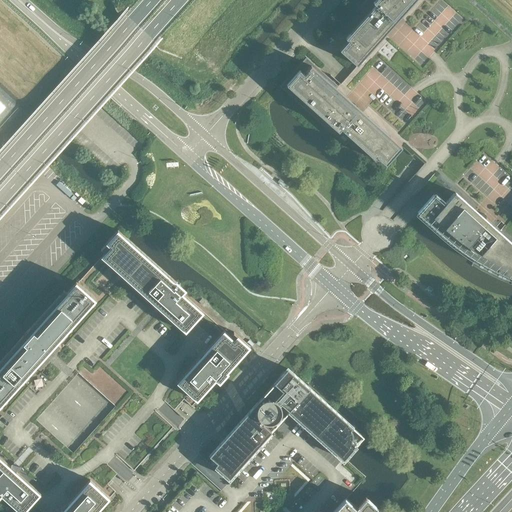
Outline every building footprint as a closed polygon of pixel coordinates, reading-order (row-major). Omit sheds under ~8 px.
[(366,0),(359,9),(366,16),(386,33),(357,66),(347,77),(338,86),(306,57),(280,87),(345,145),(352,138),(370,118),(402,147),(412,156),(414,154),(415,156),(419,159),(424,164),(429,169),(435,173),(424,185),(429,190),(434,194),(445,203),(511,263),(511,35),(472,0),(366,0)] [(375,0),(373,2),(376,5),(366,16),(346,38),(348,40),(340,50),(357,66),(386,33),(387,32),(384,29),(397,14),(399,15),(401,14),(402,13),(402,11),(401,9),(402,9),(405,12),(416,0),(375,0)] [(73,192),(60,180),(55,185),(69,197),(73,192)] [(511,244),(455,193),(445,203),(434,194),(417,213),(426,221),(439,233),(454,246),(470,257),(487,267),(502,274),(511,278),(511,244)] [(111,246),(101,257),(155,304),(154,305),(155,306),(157,304),(162,308),(161,310),(186,332),(204,312),(182,293),(185,290),(125,237),(118,230),(101,249),(108,242),(111,246)] [(162,308),(157,304),(155,306),(154,305),(155,304),(101,257),(78,283),(96,300),(58,343),(61,345),(55,352),(54,351),(45,360),(46,361),(41,368),(38,365),(0,407),(0,456),(41,494),(24,511),(60,511),(62,510),(61,509),(62,509),(64,511),(69,506),(68,504),(90,479),(110,497),(115,491),(108,484),(117,473),(107,464),(117,454),(135,470),(173,427),(183,416),(175,409),(184,399),(192,407),(197,400),(177,383),(199,358),(201,359),(205,354),(203,352),(204,351),(205,352),(224,330),(204,312),(186,332),(161,310),(162,308)] [(64,290),(0,361),(0,407),(38,365),(41,368),(46,361),(45,360),(54,351),(55,352),(61,345),(58,343),(96,300),(78,283),(76,282),(67,293),(64,290)] [(224,330),(205,352),(204,351),(203,352),(205,354),(201,359),(199,358),(177,383),(197,400),(216,379),(219,381),(250,347),(234,332),(233,332),(238,337),(235,340),(224,330)] [(215,465),(229,478),(272,432),(263,424),(264,423),(268,424),(272,424),(276,422),(279,420),(281,417),(282,413),(282,409),(280,405),(281,404),(343,460),(345,458),(356,445),(351,440),(353,438),(353,435),(352,432),(351,430),(353,428),(287,368),(209,455),(217,463),(215,465)] [(272,432),(229,478),(230,479),(229,481),(200,455),(191,464),(220,490),(220,491),(196,470),(158,511),(332,511),(345,498),(346,499),(365,477),(345,458),(343,460),(281,404),(280,405),(282,409),(282,413),(281,417),(279,420),(276,422),(272,424),(268,424),(264,423),(263,424),(272,432)] [(24,511),(41,494),(0,456),(0,495),(1,494),(21,511),(24,511)] [(61,509),(62,510),(60,511),(96,511),(110,497),(90,479),(68,504),(69,506),(64,511),(62,509),(61,509)] [(345,498),(332,511),(360,511),(346,499),(345,498)]
